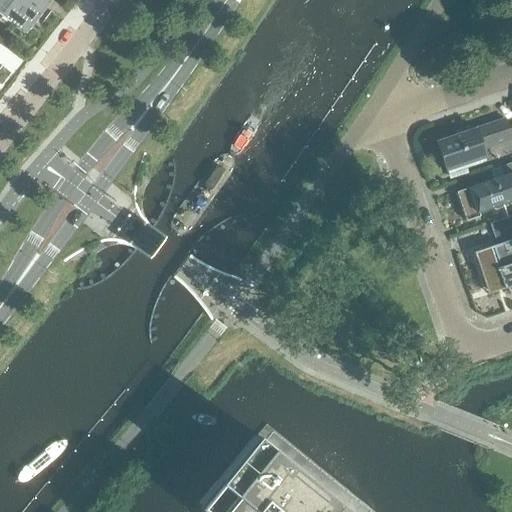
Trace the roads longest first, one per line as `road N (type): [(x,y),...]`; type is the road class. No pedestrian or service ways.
road 1 (residential): [(67,511),(234,305),(379,98)]
road 2 (secondary): [(0,312),(145,128),(189,56)]
road 3 (secondary): [(189,56),(71,182),(0,300)]
road 4 (residential): [(403,116),(397,156),(454,337),(476,351),(511,342)]
road 5 (residential): [(0,144),(108,6)]
